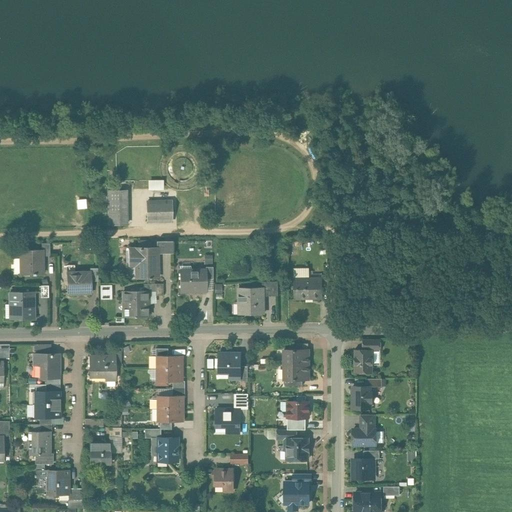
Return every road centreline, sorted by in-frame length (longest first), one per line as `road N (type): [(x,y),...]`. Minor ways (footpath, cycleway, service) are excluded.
road 1 (unknown): [(110,239),(321,231),(336,328)]
road 2 (residential): [(336,511),(336,328)]
road 3 (unclassified): [(511,327),(336,328)]
road 4 (residential): [(336,328),(200,331)]
road 5 (residential): [(200,331),(200,456)]
road 6 (residential): [(200,331),(77,332)]
road 7 (residential): [(77,332),(78,454)]
